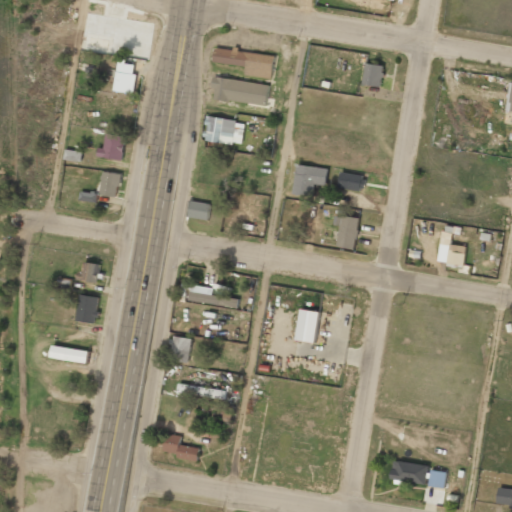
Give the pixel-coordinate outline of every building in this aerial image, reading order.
[(275,55),(234,50),(215,48),(214,63),(246,66),(245,75),(273,78),(275,55)] [(134,93),(137,59),(118,57),(115,91),(134,93)] [(382,86),(384,65),(366,63),(364,84),(382,86)] [(270,85),(214,76),(212,88),(215,89),(214,98),(266,106),(270,85)] [(207,116),(204,140),(242,145),(246,122),(207,116)] [(123,160),(126,136),(106,134),(104,148),(98,147),(97,157),(123,160)] [(81,152),(66,149),(64,158),(79,161),(81,152)] [(327,185),(328,168),(297,164),(294,194),(314,196),(315,184),(327,185)] [(121,173),(103,171),(100,195),(118,197),(121,173)] [(365,175),(341,172),(339,187),(364,190),(365,175)] [(188,217),(209,220),(211,204),(191,201),(188,217)] [(361,218),(336,214),(335,224),(341,226),(338,247),(355,249),(361,218)] [(467,246),(451,244),(453,234),(443,232),(438,261),(464,265),(467,246)] [(98,283),(101,264),(85,262),(83,272),(79,271),(78,280),(98,283)] [(240,298),(214,296),(215,287),(192,285),(190,302),(239,306),(240,298)] [(99,296),(80,294),(77,322),(97,324),(99,296)] [(321,312),(302,309),(297,339),(316,343),(321,312)] [(168,359),(188,363),(193,339),(172,335),(168,359)] [(88,362),(89,350),(53,346),(51,358),(88,362)] [(225,398),(226,389),(180,385),(180,393),(225,398)] [(182,436),(167,433),(163,451),(177,454),(177,457),(198,461),(200,448),(181,444),(182,436)] [(427,482),(428,464),(393,462),(393,480),(427,482)] [(429,486),(446,488),(447,472),(431,470),(429,486)] [(511,506),(511,488),(499,488),(497,505),(511,506)]
